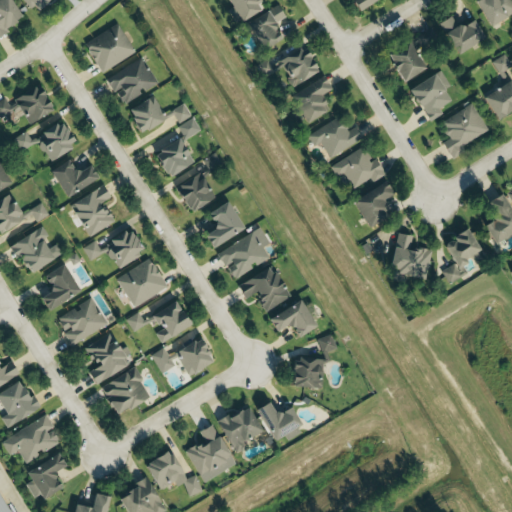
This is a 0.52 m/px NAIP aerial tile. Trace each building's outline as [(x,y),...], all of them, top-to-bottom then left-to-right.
[(0,0),(0,35),(7,33),(4,26),(19,19),(10,0),(0,0)] [(22,0),(31,11),(44,0),(22,0)] [(263,8),(258,0),(227,0),(239,21),(263,8)] [(349,0),(356,11),(374,0),(349,0)] [(476,0),(475,1),(489,26),(511,13),(511,0),(511,1),(510,0),(476,0)] [(279,40),(271,25),(284,18),(277,5),(246,22),(261,50),(279,40)] [(458,54),(483,37),(471,18),(458,27),(450,16),(438,24),(458,54)] [(101,74),(134,54),(117,24),(83,44),(101,74)] [(423,71),(409,41),(385,52),(400,82),(423,71)] [(317,72),(303,47),(270,65),(267,59),(255,66),(261,78),(283,66),(293,85),(317,72)] [(492,62),(500,75),(511,66),(504,54),(492,62)] [(107,80),(123,105),(158,83),(141,58),(107,80)] [(409,88),(428,121),(442,113),(439,108),(451,101),(444,89),(449,86),(440,70),(409,88)] [(304,123),(328,110),(319,95),(329,89),(322,76),(288,95),(304,123)] [(495,119),(511,108),(511,83),(510,80),(482,97),(495,119)] [(0,119),(22,110),(27,122),(51,111),(40,87),(7,102),(5,99),(0,101),(0,119)] [(183,103),(163,115),(153,96),(126,110),(139,133),(173,114),(178,123),(190,116),(183,103)] [(462,146),(487,130),(470,104),(443,122),(447,129),(443,131),(448,139),(441,144),(452,160),(466,151),(462,146)] [(362,139),(355,127),(347,132),(338,117),(307,136),(313,147),(320,143),(329,158),(362,139)] [(200,130),(192,118),(177,127),(184,139),(200,130)] [(49,161),(74,144),(58,120),(30,139),(25,131),(13,139),(22,152),(36,142),(49,161)] [(192,163),(179,140),(183,138),(178,130),(157,142),(162,150),(153,155),(166,178),(192,163)] [(331,165),(338,177),(344,173),(353,188),(370,179),(372,183),(385,176),(376,158),(371,161),(364,147),(331,165)] [(202,161),(210,173),(222,165),(214,153),(202,161)] [(49,170),(64,197),(96,179),(88,165),(73,173),(66,161),(49,170)] [(0,189),(8,185),(0,168),(0,189)] [(174,184),(186,212),(213,200),(201,172),(174,184)] [(382,200),(391,195),(384,182),(351,200),(366,226),(389,214),(382,200)] [(69,203),(86,237),(112,223),(102,202),(109,198),(103,186),(69,203)] [(483,225),(492,244),(511,233),(511,213),(502,193),(485,202),(493,220),(483,225)] [(42,203),(20,214),(10,194),(0,199),(0,231),(27,218),(30,224),(48,215),(42,203)] [(206,212),(214,229),(203,235),(209,247),(242,230),(227,201),(206,212)] [(61,254),(53,240),(50,241),(41,226),(9,245),(26,274),(61,254)] [(269,243),(259,228),(216,254),(225,269),(227,268),(234,279),(253,268),(253,267),(268,258),(262,247),(269,243)] [(89,262),(107,251),(116,269),(143,254),(129,229),(99,247),(95,240),(81,248),(89,262)] [(448,284),(467,273),(462,263),(472,258),(475,264),(484,259),(467,229),(441,243),(453,264),(441,271),(448,284)] [(412,236),(396,234),(390,274),(415,277),(416,268),(426,269),(429,250),(410,248),(412,236)] [(166,287),(148,258),(115,280),(133,308),(166,287)] [(78,291),(61,264),(42,277),(51,290),(38,299),(47,311),(78,291)] [(288,299),(271,266),(236,285),(243,299),(254,293),(264,312),(288,299)] [(106,325),(91,298),(77,306),(78,307),(57,319),(64,333),(62,333),(69,346),(106,325)] [(315,327),(298,300),(267,319),(275,333),(289,325),(297,338),(315,327)] [(188,328),(176,302),(149,315),(156,330),(154,330),(159,342),(188,328)] [(149,317),(143,321),(138,312),(125,320),(133,333),(151,322),(149,317)] [(129,364),(125,357),(130,354),(126,346),(119,350),(109,333),(84,348),(96,368),(87,373),(94,385),(129,364)] [(291,387),(320,389),(323,361),(327,362),(328,350),(332,351),(333,338),(319,337),(318,355),(294,353),(291,387)] [(168,356),(163,348),(150,356),(160,373),(179,362),(187,376),(211,362),(198,339),(168,356)] [(0,385),(18,373),(9,361),(1,367),(0,365),(0,385)] [(126,411),(150,396),(132,367),(98,388),(114,414),(124,408),(126,411)] [(0,418),(6,428),(39,408),(30,394),(25,397),(16,381),(0,390),(0,407),(5,415),(0,418)] [(289,407),(274,415),(267,402),(254,409),(272,441),(299,425),(289,407)] [(242,441),(259,433),(247,407),(216,421),(232,455),(246,449),(242,441)] [(25,464),(39,457),(38,455),(60,443),(53,430),(53,429),(46,416),(1,441),(9,456),(18,451),(25,464)] [(233,467),(213,424),(199,431),(204,442),(186,450),(201,482),(233,467)] [(189,498),(202,491),(194,475),(184,480),(169,450),(143,464),(157,491),(173,483),(176,487),(182,484),(189,498)] [(60,487),(52,473),(64,466),(57,454),(24,473),(30,482),(25,485),(36,502),(60,487)] [(164,511),(165,511),(146,479),(116,497),(124,511),(164,511)] [(72,511),(104,511),(108,497),(93,494),(90,505),(75,501),(72,511)] [(0,511),(9,511),(0,495),(0,511)]
